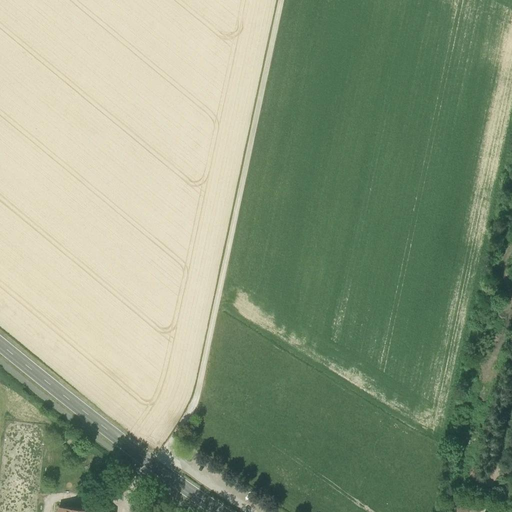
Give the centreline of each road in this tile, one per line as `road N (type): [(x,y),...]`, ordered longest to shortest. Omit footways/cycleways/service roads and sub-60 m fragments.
road 1 (track): [(165,453),(195,401),(280,0)]
road 2 (tertiary): [(220,511),(0,343)]
